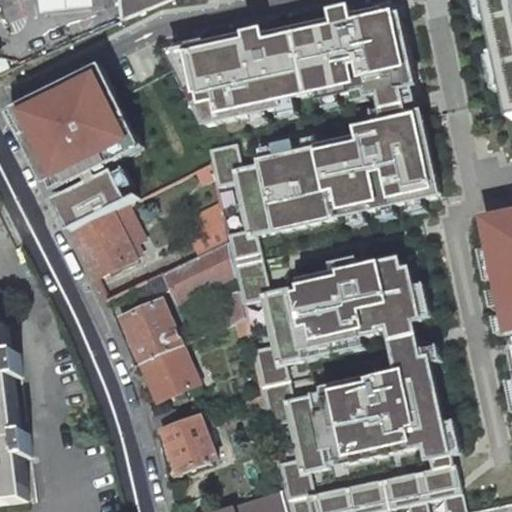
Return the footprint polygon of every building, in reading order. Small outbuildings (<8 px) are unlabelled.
[(40,0),(43,14),(96,8),(94,0),(40,0)] [(123,0),(126,22),(173,0),(123,0)] [(511,0),(495,0),(511,76),(511,0)] [(252,34),(174,49),(211,128),(254,118),(256,125),(275,121),(273,113),(283,110),(286,119),(304,114),(301,100),(322,94),(327,110),(348,106),(346,97),(356,94),(359,103),(385,97),(391,119),(362,126),(365,137),(261,160),(262,164),(244,168),(235,170),(238,183),(249,232),(250,240),(259,238),(354,217),(356,224),(373,220),(372,213),(383,211),(384,217),(401,214),(400,206),(414,203),(416,211),(432,208),(431,201),(446,197),(427,112),(417,114),(414,103),(425,101),(403,4),(362,14),(360,4),(338,10),(339,18),(274,33),(272,27),(251,31),(252,34)] [(107,65),(14,112),(58,200),(105,177),(102,173),(151,146),(107,65)] [(239,144),(211,151),(213,165),(216,179),(218,187),(238,183),(235,170),(244,168),(239,144)] [(213,165),(199,172),(204,185),(216,179),(213,165)] [(105,177),(58,200),(74,234),(115,214),(130,207),(136,204),(119,170),(105,177)] [(130,207),(115,214),(131,246),(145,239),(130,207)] [(511,207),(485,213),(493,249),(487,250),(493,282),(499,281),(502,291),(495,292),(499,309),(505,308),(507,317),(501,318),(505,336),(511,334),(511,207)] [(131,246),(115,214),(74,234),(98,281),(138,260),(131,246)] [(213,234),(227,227),(224,216),(208,223),(210,229),(213,234)] [(192,238),(202,258),(231,244),(229,236),(227,227),(213,234),(210,229),(192,238)] [(249,232),(229,236),(231,244),(238,276),(242,293),(244,304),(263,299),(262,295),(272,293),(259,238),(250,240),(249,232)] [(202,258),(139,288),(146,303),(174,290),(181,304),(238,276),(231,244),(202,258)] [(272,293),(262,295),(263,299),(275,349),(279,367),(288,365),(371,346),(370,334),(396,328),(405,371),(327,387),(328,394),(297,401),(289,403),(293,423),(300,461),(303,475),(313,473),(432,448),(435,461),(454,456),(469,452),(462,420),(453,422),(439,361),(448,359),(446,345),(428,349),(424,321),(430,320),(430,315),(437,314),(431,283),(423,284),(419,266),(412,267),(409,256),(366,265),(365,256),(336,263),(339,272),(305,280),(306,291),(301,292),(302,296),(295,298),(293,289),(272,293)] [(244,304),(242,293),(225,296),(232,326),(238,323),(247,319),(244,304)] [(184,347),(165,302),(125,320),(144,364),(184,347)] [(241,338),(251,336),(247,319),(238,323),(241,338)] [(8,328),(0,328),(0,507),(30,504),(25,461),(34,460),(31,435),(22,437),(15,380),(24,379),(21,355),(12,356),(8,328)] [(144,364),(160,403),(201,386),(184,347),(144,364)] [(279,367),(275,349),(254,353),(264,395),(269,418),(271,426),(293,423),(289,403),(297,401),(288,365),(279,367)] [(266,404),(264,395),(244,403),(248,412),(256,409),(266,404)] [(256,409),(259,421),(269,418),(266,404),(256,409)] [(166,432),(186,424),(180,411),(175,411),(154,420),(159,435),(166,432)] [(220,461),(204,418),(186,424),(166,432),(182,475),(220,461)] [(470,511),(461,464),(456,465),(454,456),(435,461),(436,470),(317,495),(313,473),(303,475),(300,461),(279,465),(289,511),(393,511),(410,508),(410,511),(431,511),(430,504),(446,501),(448,511),(470,511)] [(289,511),(285,492),(220,511),(289,511)]
